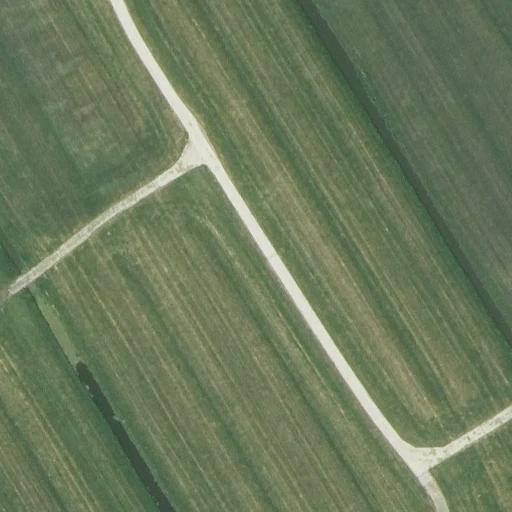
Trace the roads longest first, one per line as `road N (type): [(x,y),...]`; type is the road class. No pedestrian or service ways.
road 1 (track): [(439,511),(114,0)]
road 2 (track): [(203,151),(0,298)]
